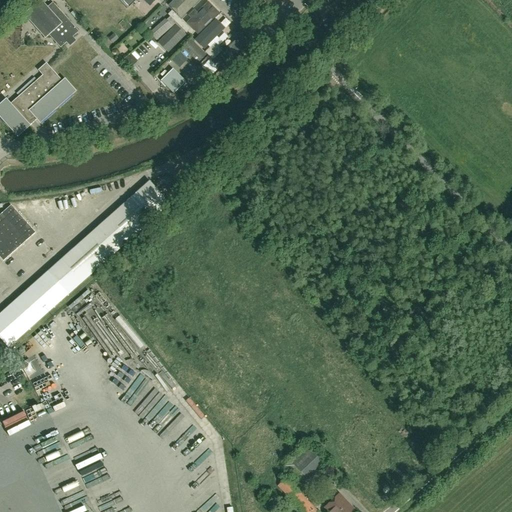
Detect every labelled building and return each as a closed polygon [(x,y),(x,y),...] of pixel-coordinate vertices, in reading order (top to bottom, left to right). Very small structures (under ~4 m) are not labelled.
[(48,8),(40,0),(24,15),(46,38),(49,35),(60,47),(78,31),(53,3),(48,8)] [(174,0),(169,6),(181,18),(199,0),(174,0)] [(209,0),(203,0),(183,20),(198,34),(221,11),(209,0)] [(166,20),(165,19),(150,33),(157,41),(177,23),(177,24),(186,33),(190,29),(172,11),(168,15),(170,17),(166,20)] [(216,20),(195,41),(203,49),(225,28),(216,20)] [(168,53),(187,35),(176,25),(158,43),(168,53)] [(114,34),(108,39),(113,44),(119,39),(114,34)] [(221,55),(227,61),(245,43),(240,37),(221,55)] [(215,43),(205,53),(193,41),(191,39),(183,47),(199,63),(207,55),(209,57),(212,61),(223,51),(215,43)] [(180,68),(188,60),(180,51),(171,60),(180,68)] [(132,54),(125,61),(131,68),(138,61),(132,54)] [(29,125),(27,122),(25,120),(32,114),(39,122),(75,91),(64,79),(62,81),(46,63),(38,70),(42,75),(10,104),(6,99),(0,104),(0,116),(17,136),(29,125)] [(170,204),(150,181),(0,314),(0,338),(8,348),(170,204)] [(35,233),(11,205),(0,214),(0,257),(3,261),(35,233)] [(0,283),(9,276),(0,264),(0,283)] [(20,364),(23,370),(32,364),(29,359),(20,364)] [(311,445),(320,453),(328,445),(319,437),(311,445)] [(46,444),(31,450),(34,457),(49,451),(46,444)] [(309,480),(325,464),(307,444),(290,461),(284,466),(298,481),(304,476),(309,480)] [(293,501),(303,511),(318,511),(301,494),(301,493),(285,478),(277,486),(293,501)] [(330,511),(352,511),(355,510),(339,493),(325,507),(330,511)]
